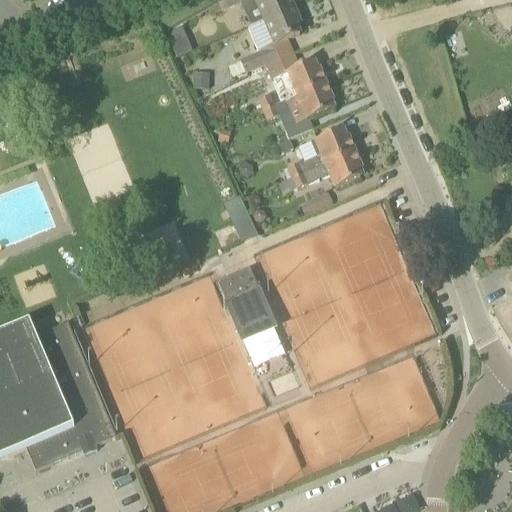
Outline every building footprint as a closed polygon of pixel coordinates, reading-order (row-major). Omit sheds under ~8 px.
[(252,29),(265,23),(294,11),(289,0),(249,0),(246,2),(245,0),(218,0),(223,12),(242,4),(252,29)] [(301,25),(294,11),(265,23),(276,48),(301,37),(296,27),(301,25)] [(169,42),(177,61),(193,54),(181,29),(173,32),(169,42)] [(264,54),(241,64),(240,64),(246,78),(270,67),(264,54)] [(260,103),(265,114),(327,87),(320,71),(315,73),(312,65),(300,70),(295,57),(267,68),(273,82),(284,77),(290,90),(260,103)] [(292,114),(298,128),(332,113),(329,105),(333,103),(327,87),(265,114),(269,124),(292,114)] [(285,174),(289,183),(356,155),(349,139),(344,141),(340,133),(316,143),(312,145),(317,159),(289,172),(285,174)] [(295,153),(291,143),(278,149),(282,157),(295,153)] [(356,155),(289,183),(280,187),(285,198),(309,188),(331,178),(336,192),(361,181),(358,173),(362,171),(356,155)] [(305,220),(334,209),(329,196),(309,204),(311,207),(302,210),(305,220)] [(259,239),(241,201),(226,208),(244,246),(259,239)] [(163,261),(185,258),(181,227),(159,229),(163,261)] [(246,348),(271,408),(303,394),(301,389),(276,399),(269,383),(292,373),(277,335),(279,334),(252,273),(219,286),(227,306),(225,307),(242,349),(246,348)] [(34,339),(28,326),(0,337),(0,462),(24,453),(38,478),(115,440),(69,325),(34,339)] [(380,511),(421,511),(422,511),(411,493),(380,511)]
